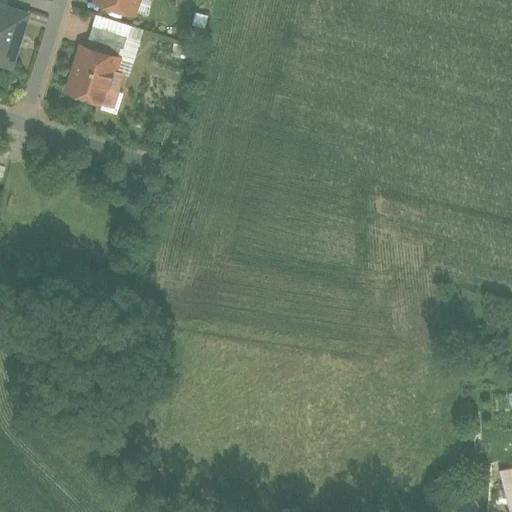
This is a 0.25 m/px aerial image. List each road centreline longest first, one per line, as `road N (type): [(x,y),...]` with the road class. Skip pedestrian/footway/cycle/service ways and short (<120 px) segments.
road 1 (residential): [(24,123),(149,162)]
road 2 (residential): [(24,123),(59,0)]
